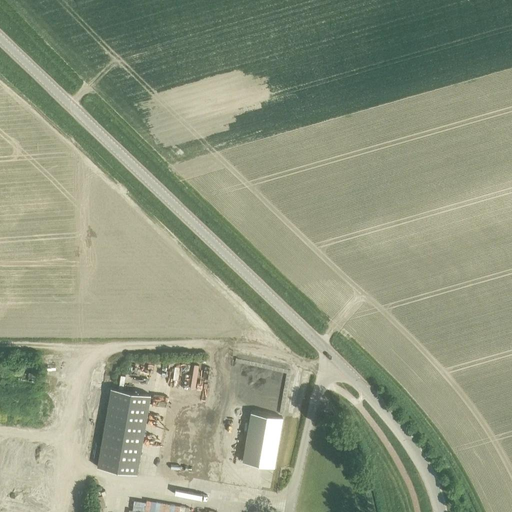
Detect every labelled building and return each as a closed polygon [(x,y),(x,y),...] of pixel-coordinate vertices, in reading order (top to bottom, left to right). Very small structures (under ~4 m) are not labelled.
[(103,384),(101,397),(109,399),(111,386),(103,384)] [(98,467),(137,473),(151,395),(122,390),(111,388),(98,467)] [(242,461),(274,466),(282,417),(251,412),(242,461)] [(166,472),(182,473),(183,463),(167,462),(166,472)] [(168,496),(134,491),(132,503),(166,508),(168,496)] [(213,511),(214,503),(196,502),(196,505),(189,504),(189,511),(207,511),(206,511),(213,511)]
